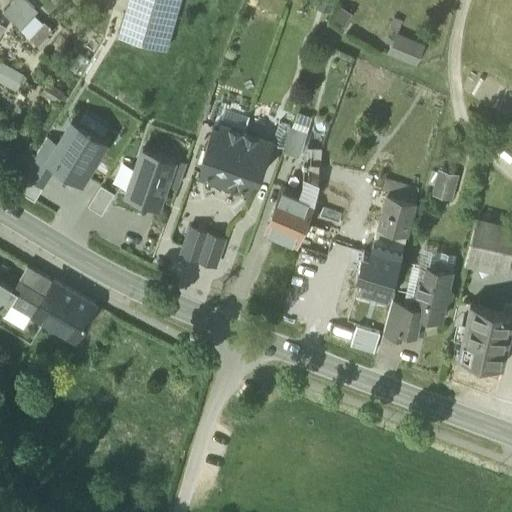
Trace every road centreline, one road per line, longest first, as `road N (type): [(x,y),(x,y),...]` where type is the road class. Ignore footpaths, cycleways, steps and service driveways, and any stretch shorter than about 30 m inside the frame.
road 1 (secondary): [(0,205),(127,284),(511,434)]
road 2 (track): [(466,0),(453,45),(454,90),(472,134),(511,170)]
road 3 (track): [(182,511),(241,330)]
